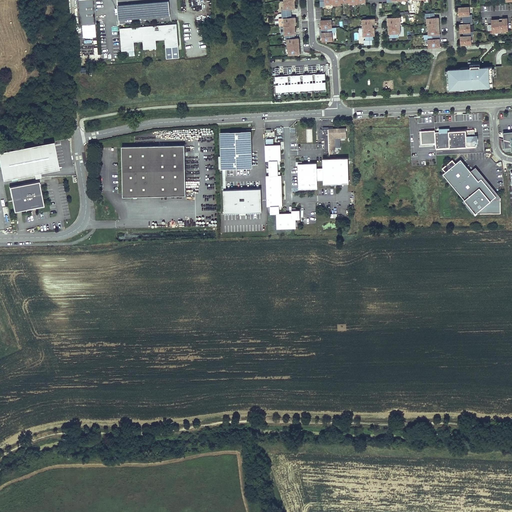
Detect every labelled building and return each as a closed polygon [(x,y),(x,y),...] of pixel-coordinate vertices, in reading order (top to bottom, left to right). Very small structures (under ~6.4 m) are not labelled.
[(74,0),(76,25),(94,24),(92,0),(74,0)] [(290,14),(290,9),(294,9),(294,1),(284,2),(283,2),(283,9),(281,9),(282,14),(290,14)] [(469,7),(458,7),(458,17),(462,16),(462,20),(472,19),(472,15),(470,15),(469,7)] [(433,13),(425,13),(425,19),(427,18),(427,26),(428,26),(437,25),(438,25),(438,17),(437,13),(433,13)] [(282,14),(282,19),(283,19),(284,27),(294,26),(295,26),(295,18),(291,18),(290,14),(282,14)] [(400,17),(387,18),(388,25),(389,25),(399,25),(399,21),(400,20),(400,17)] [(374,18),(362,19),(363,27),(374,27),(375,27),(375,23),(374,18)] [(507,18),(499,18),(499,19),(499,32),(508,31),(507,18)] [(462,20),(462,24),(459,24),(459,33),(463,33),(463,32),(470,32),(470,24),(472,24),(472,19),(462,20)] [(499,19),(491,20),(492,33),(495,33),(495,32),(499,32),(499,19)] [(331,20),(320,21),(321,28),(332,28),(331,20)] [(142,49),(144,49),(153,49),(155,48),(154,40),(163,39),(164,48),(177,47),(175,24),(162,25),(162,27),(158,27),(158,25),(140,27),(140,28),(131,29),(131,27),(118,28),(120,51),(133,50),(132,42),(141,41),(142,49)] [(390,33),(390,38),(398,37),(398,33),(400,33),(399,25),(389,25),(389,34),(390,33)] [(437,25),(428,26),(429,35),(439,34),(439,29),(437,29),(437,25)] [(284,27),(283,27),(284,35),(293,35),(293,31),(295,31),(294,26),(284,27)] [(321,41),(332,40),(332,32),(335,32),(335,27),(332,28),(321,28),(320,28),(320,33),(321,33),(321,37),(321,41)] [(363,27),(363,35),(366,35),(366,40),(364,40),(365,45),(372,44),(372,39),(373,39),(373,35),(374,35),(374,27),(363,27)] [(463,36),(459,36),(460,45),(471,45),(471,36),(473,36),(473,32),(470,32),(463,32),(463,33),(463,36)] [(424,35),(424,40),(428,39),(428,47),(439,46),(439,39),(440,39),(439,34),(429,35),(424,35)] [(284,35),(285,40),(286,40),(286,48),(287,47),(299,47),(298,39),(294,39),(294,35),(293,35),(284,35)] [(287,47),(287,55),(299,55),(299,47),(287,47)] [(87,65),(86,61),(92,60),(92,54),(80,56),(81,66),(87,65)] [(493,67),(481,67),(469,68),(450,69),(450,74),(447,74),(448,88),(457,88),(457,87),(485,85),(485,87),(486,87),(494,86),(493,67)] [(326,89),(326,74),(275,77),(276,92),(326,89)] [(322,130),(320,130),(320,138),(324,138),(324,144),(325,150),(329,150),(335,150),(334,138),(346,137),(345,129),(328,129),(328,128),(322,128),(322,130)] [(435,131),(421,131),(422,143),(436,142),(436,148),(476,146),(476,142),(477,142),(477,138),(475,138),(475,136),(475,130),(450,131),(446,131),(446,130),(441,130),(441,132),(439,132),(435,132),(435,131)] [(223,132),(224,213),(239,213),(246,212),(262,212),(261,189),(226,190),(226,169),(252,168),(251,131),(223,132)] [(0,152),(0,167),(2,180),(34,174),(35,179),(40,178),(39,173),(58,170),(53,143),(0,152)] [(281,160),(280,145),(265,146),(266,161),(269,161),(269,176),(266,176),(267,207),(271,206),(271,214),(277,214),(277,229),(296,228),(296,219),(300,219),(300,210),(292,210),(292,213),(280,214),(280,206),(283,206),(282,175),(278,176),(278,161),(281,160)] [(138,197),(186,196),(184,146),(122,147),(123,198),(134,197),(134,199),(137,199),(138,197)] [(316,163),(298,164),(299,190),(317,189),(317,181),(323,181),(323,184),(349,183),(348,158),(329,159),(322,159),(323,169),(317,169),(316,163)] [(472,171),(462,159),(456,163),(453,159),(443,168),(446,171),(444,174),(465,200),(476,213),(480,212),(481,213),(501,213),(501,197),(498,197),(482,178),(479,180),(472,171)] [(501,197),(477,167),(472,171),(479,180),(482,178),(498,197),(501,197)] [(9,187),(14,212),(43,207),(39,182),(9,187)] [(465,200),(463,201),(473,213),(476,213),(465,200)]
